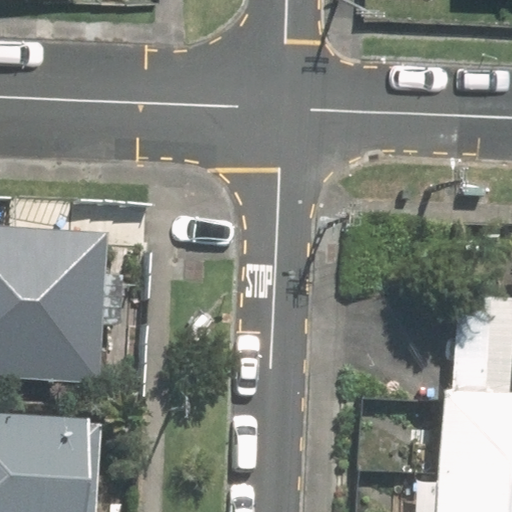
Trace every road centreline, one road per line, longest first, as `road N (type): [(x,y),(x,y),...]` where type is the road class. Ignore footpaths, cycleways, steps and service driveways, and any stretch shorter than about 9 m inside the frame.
road 1 (residential): [(265,511),(283,108)]
road 2 (residential): [(283,108),(0,95)]
road 3 (residential): [(511,118),(283,108)]
